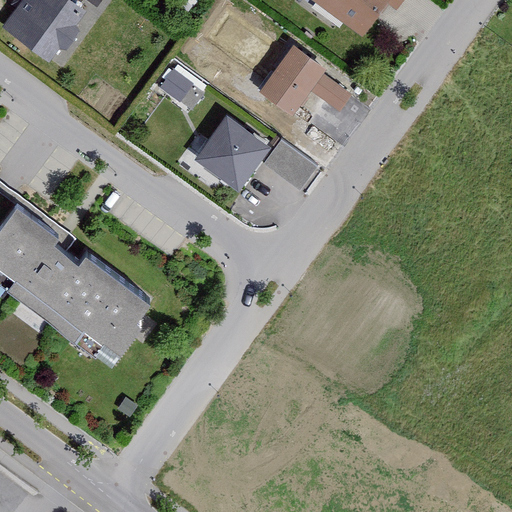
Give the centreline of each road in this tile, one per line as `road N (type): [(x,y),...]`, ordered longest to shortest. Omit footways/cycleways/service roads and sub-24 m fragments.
road 1 (residential): [(278,273),(0,70)]
road 2 (residential): [(278,273),(477,0)]
road 3 (residential): [(108,498),(278,273)]
road 4 (residential): [(0,417),(108,498)]
